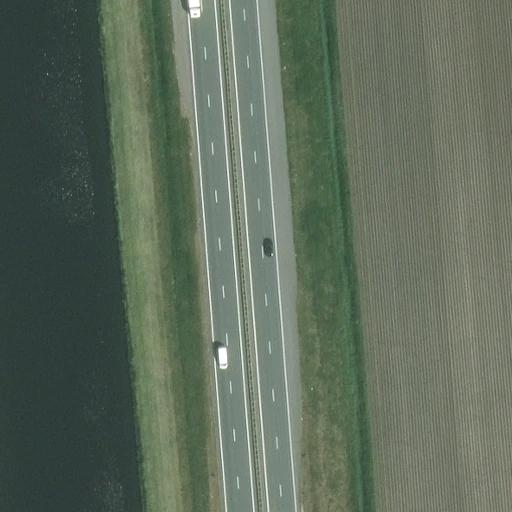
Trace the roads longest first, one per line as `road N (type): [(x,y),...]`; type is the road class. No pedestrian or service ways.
road 1 (trunk): [(281,511),(241,0)]
road 2 (trunk): [(201,0),(240,511)]
